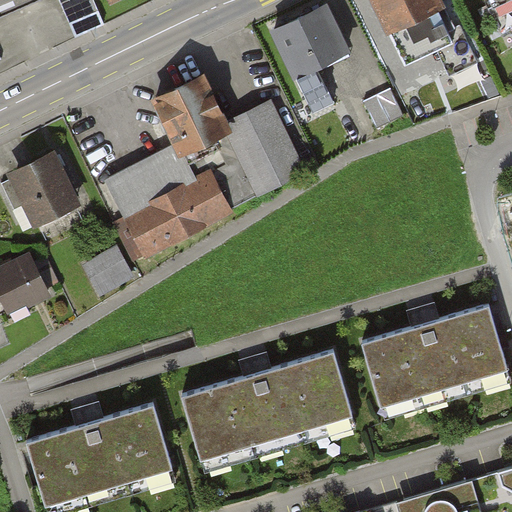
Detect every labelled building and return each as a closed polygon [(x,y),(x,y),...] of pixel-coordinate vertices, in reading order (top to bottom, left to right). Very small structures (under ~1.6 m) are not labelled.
[(0,0),(0,11),(25,0),(0,0)] [(92,0),(61,0),(78,37),(104,26),(92,0)] [(328,0),(269,28),(312,117),(335,106),(317,68),(353,51),(328,0)] [(448,0),(376,0),(405,62),(438,47),(450,73),(480,59),(462,21),(459,23),(448,0)] [(203,65),(150,91),(175,140),(178,148),(231,121),(228,115),(203,65)] [(392,87),(365,99),(378,126),(405,113),(392,87)] [(308,166),(271,93),(228,115),(231,121),(178,148),(175,140),(105,175),(125,213),(114,219),(134,259),(236,208),(233,204),(308,166)] [(57,143),(6,167),(32,220),(82,196),(57,143)] [(118,241),(83,259),(101,295),(136,277),(118,241)] [(30,249),(0,262),(0,294),(7,310),(49,291),(30,249)] [(490,304),(365,341),(384,405),(509,368),(490,304)] [(335,349),(184,395),(203,457),(354,411),(335,349)] [(155,402),(34,440),(53,502),(174,465),(155,402)] [(511,511),(511,465),(356,511),(511,511)]
